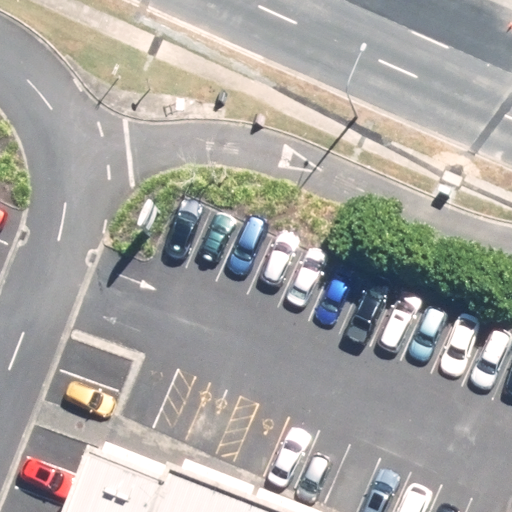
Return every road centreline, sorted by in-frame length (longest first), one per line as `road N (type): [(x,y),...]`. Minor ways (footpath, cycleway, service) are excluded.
road 1 (primary): [(511,234),(490,233),(304,153),(221,137),(129,145),(41,165)]
road 2 (primary): [(511,88),(313,0)]
